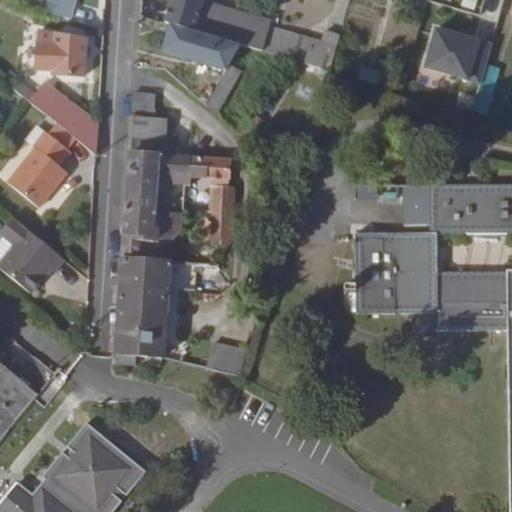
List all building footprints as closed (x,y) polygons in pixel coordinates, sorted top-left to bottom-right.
[(49,0),(48,12),(70,16),(72,0),(49,0)] [(204,0),(176,0),(175,7),(169,5),(164,22),(196,32),(204,2),(204,0)] [(204,2),(196,32),(244,46),(249,29),(216,19),(219,7),(204,2)] [(321,41),(270,27),(268,35),(263,51),(330,72),(341,34),(324,29),(321,41)] [(268,35),(249,29),(244,46),(263,51),(268,35)] [(38,33),(38,42),(53,43),(53,34),(38,33)] [(86,76),(88,36),(53,34),(53,43),(38,42),(36,72),(52,72),(52,75),(86,76)] [(477,66),(484,68),(486,63),(489,50),(481,48),(477,66)] [(501,68),(486,63),(484,68),(472,111),(487,115),(501,68)] [(243,72),(229,65),(208,104),(220,111),(243,72)] [(384,72),(363,66),(359,80),(380,86),(384,72)] [(196,89),(208,97),(216,85),(204,77),(196,89)] [(21,79),(13,89),(28,101),(36,90),(21,79)] [(45,82),(30,102),(56,123),(76,139),(98,156),(100,124),(45,82)] [(135,92),(134,113),(156,114),(156,93),(135,92)] [(253,112),(237,131),(247,141),(265,122),(253,112)] [(134,116),(119,356),(164,358),(171,262),(136,260),(138,242),(155,243),(155,239),(171,241),(181,231),(182,213),(169,213),(171,184),(191,186),(191,178),(230,181),(231,159),(166,156),(166,155),(166,144),(168,119),(134,116)] [(76,139),(56,123),(48,133),(45,131),(34,146),(36,147),(7,183),(40,208),(68,173),(60,167),(72,152),(68,150),(76,139)] [(166,144),(166,155),(176,156),(176,144),(166,144)] [(213,213),(211,244),(230,245),(234,188),(197,185),(196,212),(213,213)] [(511,511),(511,187),(403,189),(404,235),(356,236),(357,311),(437,310),(437,333),(506,332),(508,511),(511,511)] [(55,272),(65,260),(13,218),(0,233),(15,246),(0,264),(0,269),(32,295),(52,270),(55,272)] [(0,264),(15,246),(0,233),(0,264)] [(172,263),(171,282),(220,283),(221,265),(172,263)] [(241,375),(248,350),(214,343),(206,368),(241,375)] [(16,376),(2,365),(0,366),(0,428),(3,431),(36,392),(16,376)] [(113,511),(123,501),(115,495),(119,490),(127,496),(147,472),(87,423),(67,447),(71,449),(66,455),(62,452),(42,476),(45,479),(34,494),(19,482),(0,505),(0,511),(113,511)]
